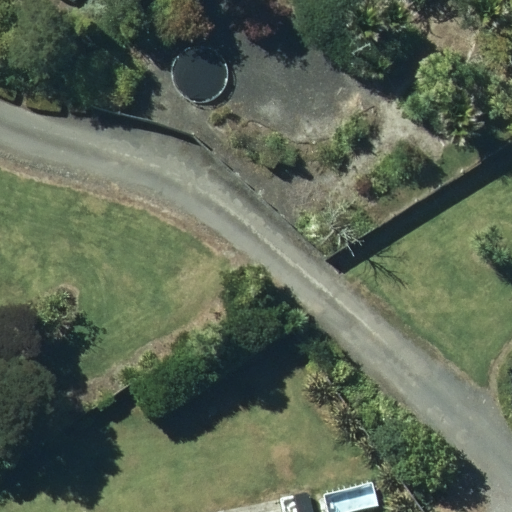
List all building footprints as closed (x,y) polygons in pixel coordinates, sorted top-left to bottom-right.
[(35,0),(63,17),(73,0),(35,0)] [(304,105),(323,110),(341,94),(336,69),(319,55),(297,50),(280,66),(285,92),(304,105)] [(0,310),(56,274),(25,226),(0,242),(0,310)] [(0,324),(0,351),(12,343),(0,324)] [(292,511),(290,503),(248,511),(292,511)]
